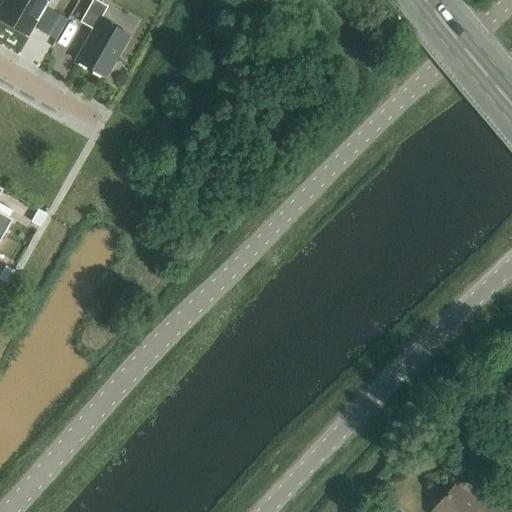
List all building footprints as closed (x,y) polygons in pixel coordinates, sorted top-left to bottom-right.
[(5,0),(0,9),(0,19),(27,35),(47,0),(5,0)] [(108,8),(94,0),(93,0),(81,23),(94,31),(76,61),(105,78),(129,36),(101,20),(108,8)] [(0,188),(0,234),(3,236),(12,220),(0,213),(0,194),(3,190),(0,188)] [(46,215),(38,210),(31,222),(39,227),(46,215)] [(14,272),(6,267),(0,277),(0,279),(7,284),(14,272)] [(483,509),(456,486),(433,511),(503,511),(491,501),(483,509)]
